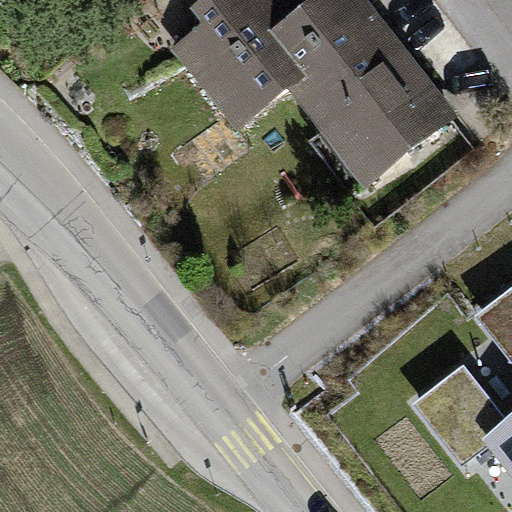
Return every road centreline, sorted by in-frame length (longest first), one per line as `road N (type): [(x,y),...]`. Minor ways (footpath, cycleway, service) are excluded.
road 1 (residential): [(218,400),(511,175)]
road 2 (tertiary): [(218,400),(51,206),(0,160)]
road 3 (tertiary): [(309,511),(218,400)]
